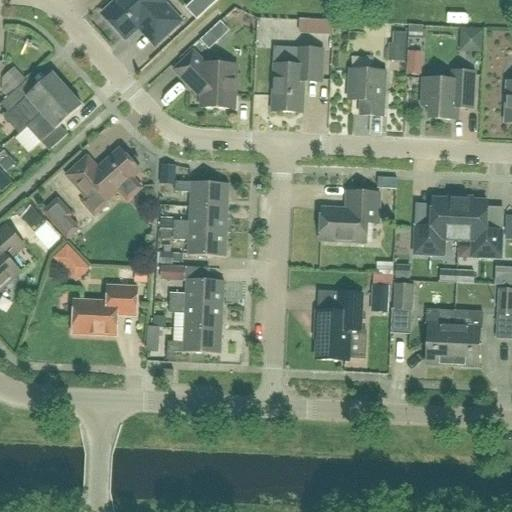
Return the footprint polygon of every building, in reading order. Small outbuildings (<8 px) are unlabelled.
[(139,29),(155,46),(180,23),(164,5),(165,4),(161,0),(119,0),(103,16),(126,41),(139,29)] [(199,0),(208,9),(209,10),(219,0),(199,0)] [(332,37),(333,23),(312,22),(312,36),(332,37)] [(208,51),(217,43),(209,34),(200,42),(208,51)] [(388,46),(388,61),(406,62),(406,46),(393,46),(388,46)] [(274,66),(272,113),(303,114),(304,83),(322,84),(323,52),(297,51),(275,50),(274,66)] [(234,110),(236,67),(204,65),(193,54),(176,71),(186,82),(188,80),(202,94),(202,109),(234,110)] [(407,64),(407,75),(421,76),(422,65),(407,64)] [(383,118),(386,73),(350,71),(348,101),(361,102),(360,116),(383,118)] [(2,85),(2,93),(6,98),(26,81),(17,72),(2,85)] [(473,110),(475,74),(452,73),(451,82),(423,80),(422,107),(430,108),(429,120),(458,122),(459,109),(473,110)] [(20,134),(30,125),(68,91),(53,75),(31,95),(23,86),(1,105),(8,113),(4,116),(20,134)] [(60,127),(82,108),(68,91),(30,125),(45,141),(42,144),(49,152),(68,136),(60,127)] [(140,172),(121,150),(98,171),(87,159),(67,177),(87,199),(96,191),(106,203),(118,192),(126,201),(130,201),(140,192),(140,188),(133,179),(140,172)] [(16,164),(3,151),(0,153),(0,166),(7,174),(16,164)] [(176,167),(162,166),(161,182),(175,183),(176,167)] [(1,173),(0,173),(0,192),(1,194),(11,185),(1,173)] [(190,209),(228,210),(229,186),(176,183),(175,193),(191,194),(190,209)] [(378,225),(379,195),(348,194),(347,212),(322,211),(321,242),(366,244),(367,224),(378,225)] [(458,241),(460,199),(448,198),(448,201),(433,200),(432,229),(416,228),(415,255),(444,257),(444,241),(458,241)] [(460,199),(458,241),(472,242),(472,258),(501,259),(502,232),(486,231),(487,203),(473,202),(473,199),(460,199)] [(34,234),(46,224),(27,203),(16,213),(34,234)] [(227,234),(228,210),(190,209),(190,223),(174,222),(173,232),(227,234)] [(64,220),(57,212),(48,219),(68,241),(78,232),(66,218),(64,220)] [(173,232),(174,222),(174,220),(161,219),(161,231),(173,232)] [(0,292),(21,274),(4,255),(19,242),(7,228),(0,233),(0,292)] [(225,259),(227,234),(173,232),(173,241),(189,242),(188,257),(225,259)] [(54,259),(67,274),(81,261),(67,247),(54,259)] [(161,254),(160,265),(171,266),(171,254),(161,254)] [(161,281),(174,281),(174,268),(162,267),(161,281)] [(409,280),(410,267),(396,267),(395,280),(409,280)] [(511,270),(496,269),(495,285),(511,286),(511,270)] [(137,284),(148,285),(148,272),(137,272),(137,284)] [(457,273),(456,284),(472,285),(473,274),(457,273)] [(170,305),(223,307),(224,283),(187,281),(186,296),(170,295),(170,305)] [(412,312),(413,286),(396,285),(395,311),(412,312)] [(136,318),(138,289),(108,287),(107,303),(74,302),(73,336),(117,338),(118,317),(136,318)] [(387,314),(389,288),(372,287),(371,313),(387,314)] [(511,290),(499,290),(498,316),(497,339),(511,339),(511,290)] [(318,330),(317,361),(348,362),(348,359),(366,360),(368,332),(361,332),(362,296),(338,295),(337,314),(317,313),(316,330),(318,330)] [(222,331),(223,307),(170,305),(169,314),(185,315),(184,329),(222,331)] [(452,367),(454,328),(439,327),(440,312),(427,311),(426,327),(428,328),(427,366),(452,367)] [(454,328),(452,367),(478,369),(480,330),(482,330),(483,314),(470,313),(470,328),(454,328)] [(154,319),(153,328),(163,328),(163,319),(154,319)] [(149,329),(148,339),(158,339),(159,329),(149,329)] [(221,356),(222,331),(184,329),(184,344),(168,343),(167,353),(175,354),(221,356)] [(167,353),(167,361),(175,362),(175,354),(167,353)]
